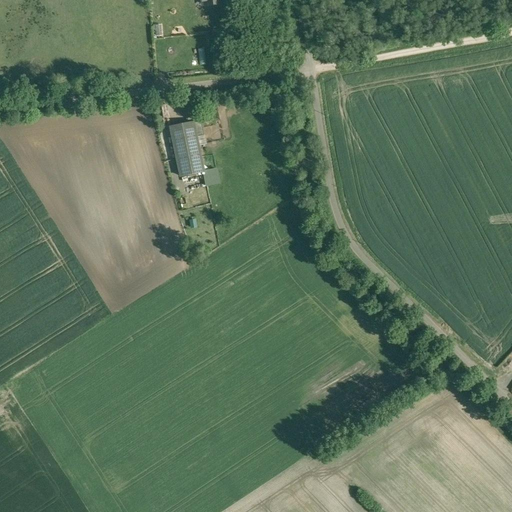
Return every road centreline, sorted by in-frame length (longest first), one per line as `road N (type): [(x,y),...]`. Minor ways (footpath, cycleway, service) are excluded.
road 1 (unclassified): [(511,406),(353,250),(331,196),(309,73)]
road 2 (unclassified): [(309,73),(0,110)]
road 3 (track): [(511,32),(309,73)]
